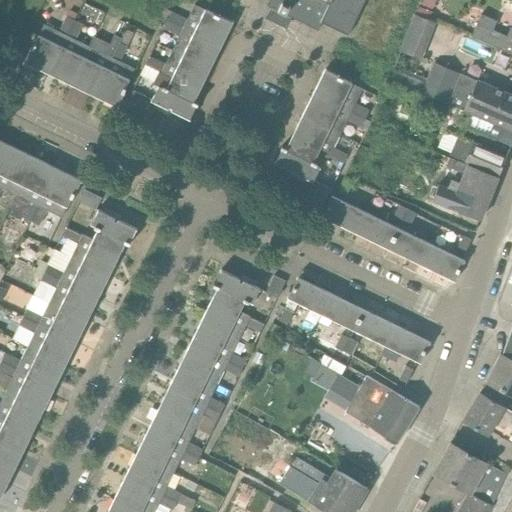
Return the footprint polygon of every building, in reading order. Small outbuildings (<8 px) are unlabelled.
[(321,24),(348,37),(366,0),(270,0),(267,7),(317,32),(321,24)] [(168,21),(220,46),(231,23),(214,15),(214,14),(194,5),(187,19),(172,12),(168,21)] [(26,62),(50,74),(74,20),(77,14),(70,11),(60,32),(44,25),(26,62)] [(414,57),(427,62),(441,26),(414,14),(396,62),(410,66),(414,57)] [(50,74),(71,84),(89,47),(76,40),(83,25),(74,20),(50,74)] [(209,69),(220,46),(168,21),(164,29),(179,36),(172,51),(209,69)] [(511,54),(511,32),(507,42),(490,34),(486,44),(511,54)] [(71,84),(93,95),(119,42),(111,38),(103,54),(89,47),(71,84)] [(120,99),(125,88),(135,69),(120,62),(128,47),(119,42),(93,95),(116,106),(120,99)] [(158,75),(197,94),(209,69),(172,51),(165,64),(150,56),(146,65),(160,72),(158,75)] [(511,96),(476,81),(477,80),(434,63),(428,78),(402,68),(396,81),(511,129),(511,96)] [(314,94),(365,119),(369,111),(355,104),(363,89),(343,80),(325,71),(314,94)] [(197,106),(198,104),(193,102),(197,94),(158,75),(154,84),(159,87),(151,101),(188,120),(195,106),(197,106)] [(128,103),(145,111),(150,99),(134,91),(128,103)] [(361,127),(365,119),(314,94),(303,116),(340,135),(347,121),(361,127)] [(511,147),(511,144),(511,131),(471,114),(465,128),(496,141),(497,141),(511,147)] [(292,139),(305,146),(318,152),(343,164),(348,155),(334,148),(340,135),(303,116),(292,139)] [(499,175),(506,158),(472,144),(457,138),(450,155),(467,163),(468,162),(499,175)] [(275,164),(292,173),(305,146),(292,139),(287,149),(282,147),(281,150),(282,150),(275,164)] [(0,173),(13,148),(0,141),(0,173)] [(452,208),(480,220),(481,220),(497,178),(467,165),(417,143),(412,154),(446,168),(446,167),(463,174),(459,183),(451,180),(448,187),(439,184),(433,202),(452,208)] [(313,182),(320,167),(317,166),(318,164),(313,162),(318,152),(305,146),(292,173),(309,181),(313,182)] [(0,194),(3,189),(16,196),(35,158),(13,148),(0,173),(0,194)] [(23,218),(32,222),(57,170),(35,158),(16,196),(31,203),(23,218)] [(61,218),(71,199),(80,181),(57,170),(32,222),(40,226),(47,211),(61,218)] [(337,191),(346,195),(352,181),(344,177),(337,191)] [(311,201),(323,206),(331,190),(319,184),(311,201)] [(79,202),(96,210),(102,198),(85,190),(79,202)] [(324,217),(357,233),(366,213),(333,197),(324,217)] [(393,218),(401,222),(408,209),(399,205),(393,218)] [(401,222),(410,226),(416,213),(408,209),(401,222)] [(93,240),(119,254),(125,243),(129,246),(130,243),(129,243),(136,229),(99,210),(92,225),(95,227),(94,228),(98,230),(93,240)] [(357,233),(389,248),(398,228),(366,213),(357,233)] [(109,276),(119,254),(93,240),(82,234),(82,235),(67,228),(62,237),(77,244),(71,257),(109,276)] [(389,248),(421,263),(430,244),(398,228),(389,248)] [(457,249),(465,253),(471,240),(463,236),(457,249)] [(421,263),(454,279),(463,260),(430,244),(421,263)] [(98,299),(109,276),(71,257),(64,271),(49,264),(45,273),(98,299)] [(249,302),(253,304),(260,289),(223,271),(216,284),(215,284),(214,286),(218,289),(213,299),(240,311),(244,302),(248,304),(249,302)] [(87,320),(98,299),(45,273),(41,281),(56,289),(49,302),(87,320)] [(266,293),(277,298),(285,282),(274,276),(266,293)] [(289,298),(321,314),(330,294),(299,278),(289,298)] [(321,314),(354,330),(364,310),(330,294),(321,314)] [(202,322),(239,340),(246,326),(260,333),(264,324),(250,317),(251,317),(240,311),(213,299),(202,322)] [(23,317),(76,343),(87,320),(49,302),(42,316),(27,309),(23,317)] [(279,321),(288,325),(294,312),(286,308),(279,321)] [(354,330),(386,346),(396,326),(364,310),(354,330)] [(65,365),(76,343),(23,317),(19,326),(34,333),(27,346),(65,365)] [(191,343),(243,368),(246,361),(232,354),(239,340),(202,322),(191,343)] [(386,346),(419,362),(428,342),(396,326),(386,346)] [(511,327),(502,354),(511,359),(511,327)] [(335,348),(344,352),(350,338),(341,335),(335,348)] [(344,352),(352,356),(358,342),(350,338),(344,352)] [(238,377),(243,368),(191,343),(180,366),(217,384),(224,371),(238,377)] [(1,361),(54,387),(65,365),(27,346),(20,361),(5,353),(1,361)] [(324,396),(347,406),(358,380),(341,372),(346,362),(324,352),(312,379),(328,386),(324,396)] [(511,359),(502,354),(501,354),(487,381),(511,394),(511,359)] [(43,410),(54,387),(1,361),(1,363),(0,362),(0,371),(13,378),(6,391),(43,410)] [(169,388),(221,413),(225,405),(211,398),(217,384),(180,366),(169,388)] [(399,379),(407,383),(413,370),(405,366),(399,379)] [(345,412),(397,443),(419,407),(366,376),(345,412)] [(216,422),(221,413),(169,388),(158,410),(196,429),(202,416),(216,422)] [(0,416),(32,432),(43,410),(6,391),(0,403),(0,416)] [(464,420),(490,436),(496,426),(504,431),(511,418),(511,411),(480,392),(464,420)] [(147,433),(199,458),(203,450),(189,443),(196,429),(158,410),(147,433)] [(0,442),(22,453),(32,432),(0,416),(0,442)] [(195,467),(199,458),(147,433),(136,455),(174,473),(181,460),(195,467)] [(0,470),(11,476),(22,453),(0,442),(0,470)] [(434,473),(468,492),(492,506),(506,475),(488,466),(488,465),(450,443),(434,473)] [(125,478),(178,502),(181,494),(167,487),(174,473),(136,455),(125,478)] [(352,511),(367,488),(334,468),(326,482),(322,479),(325,475),(296,457),(290,467),(277,459),(268,474),(269,475),(280,482),(279,483),(308,501),(308,500),(327,511),(352,511)] [(0,497),(11,476),(0,470),(0,497)] [(173,511),(178,502),(125,478),(115,499),(140,511),(155,511),(159,504),(173,511)] [(492,506),(468,492),(460,507),(456,511),(489,511),(493,506),(492,506)] [(108,511),(140,511),(115,499),(108,511)] [(421,511),(426,503),(419,499),(412,511),(421,511)] [(274,503),(269,511),(291,511),(292,511),(274,503)]
